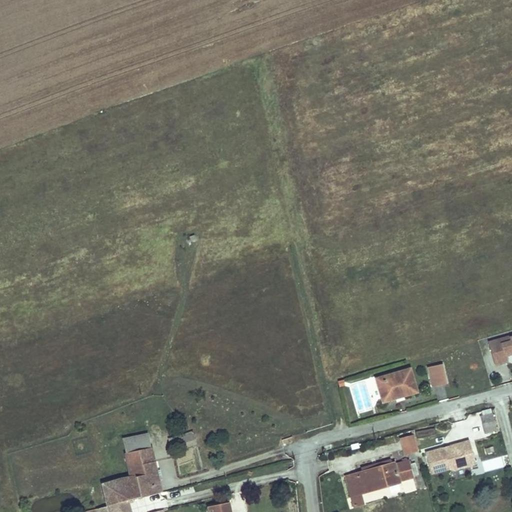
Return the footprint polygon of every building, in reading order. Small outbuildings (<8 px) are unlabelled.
[(511,339),(510,340),(511,344),(502,347),(501,343),(501,341),(489,345),(496,367),(507,364),(505,358),(511,356),(511,339)] [(452,383),(447,364),(431,368),(436,387),(452,383)] [(420,393),(414,369),(380,379),(386,402),(420,393)] [(420,393),(386,402),(387,406),(421,396),(420,393)] [(496,432),(491,413),(479,417),(483,431),(486,430),(488,434),(496,432)] [(193,434),(168,440),(170,448),(195,442),(193,434)] [(413,434),(400,438),(404,454),(419,451),(413,434)] [(149,449),(145,436),(119,443),(122,456),(149,449)] [(471,441),(427,453),(433,473),(434,473),(446,470),(450,469),(456,470),(477,464),(471,441)] [(149,449),(122,456),(126,474),(142,470),(142,467),(153,464),(149,449)] [(392,464),(342,477),(347,497),(396,484),(396,483),(409,480),(409,477),(406,465),(405,462),(392,466),(392,464)] [(127,479),(102,485),(108,508),(127,504),(141,500),(160,494),(153,464),(142,467),(142,470),(126,474),(127,479)] [(406,465),(409,477),(414,475),(411,464),(406,465)] [(416,489),(424,488),(424,477),(416,478),(416,489)] [(167,492),(170,506),(195,502),(192,487),(167,492)] [(161,498),(160,494),(141,500),(142,503),(161,498)] [(231,511),(229,500),(207,505),(209,511),(231,511)]
